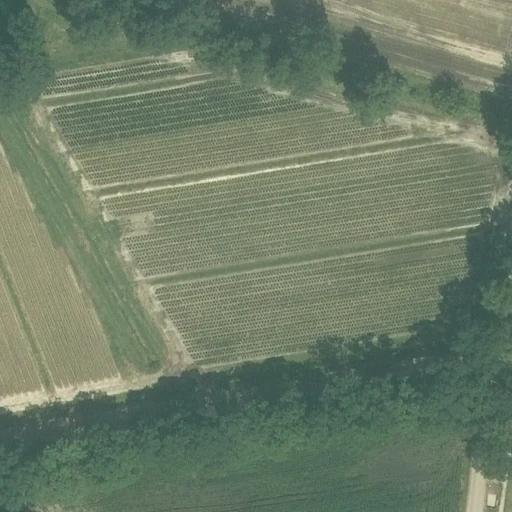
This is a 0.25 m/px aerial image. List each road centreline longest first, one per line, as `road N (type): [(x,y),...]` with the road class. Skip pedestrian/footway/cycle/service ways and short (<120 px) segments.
road 1 (track): [(499,355),(0,444)]
road 2 (unclassified): [(475,511),(499,355)]
